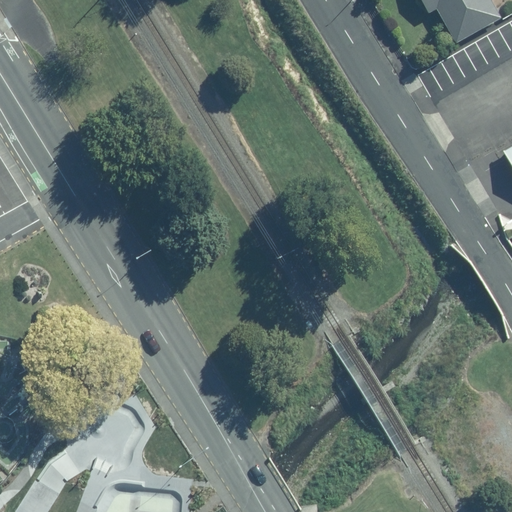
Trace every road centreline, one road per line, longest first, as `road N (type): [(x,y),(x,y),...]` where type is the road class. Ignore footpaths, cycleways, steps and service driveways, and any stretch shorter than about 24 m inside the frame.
road 1 (secondary): [(268,511),(0,74)]
road 2 (residential): [(332,0),(511,287)]
